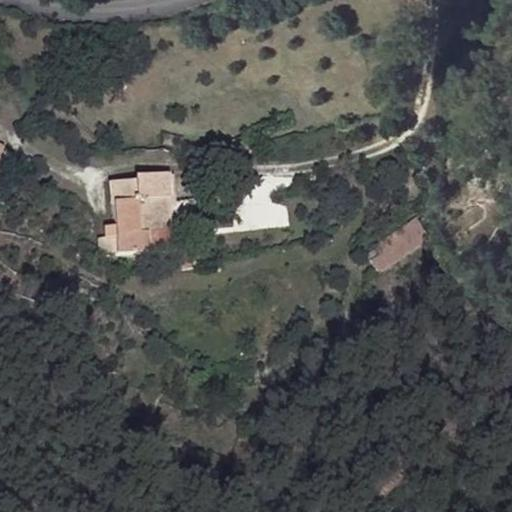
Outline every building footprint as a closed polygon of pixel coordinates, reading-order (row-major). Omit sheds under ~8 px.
[(252,117),(220,114),(220,132),(250,135),(252,117)] [(168,121),(139,125),(141,141),(171,134),(168,121)] [(164,174),(118,202),(140,242),(128,248),(136,259),(132,261),(144,278),(184,254),(171,233),(195,222),(164,174)] [(195,222),(171,233),(184,254),(207,241),(195,222)] [(6,225),(0,225),(0,266),(10,267),(6,225)] [(375,241),(337,257),(340,271),(349,290),(389,273),(375,241)] [(340,271),(319,281),(329,300),(349,290),(340,271)]
